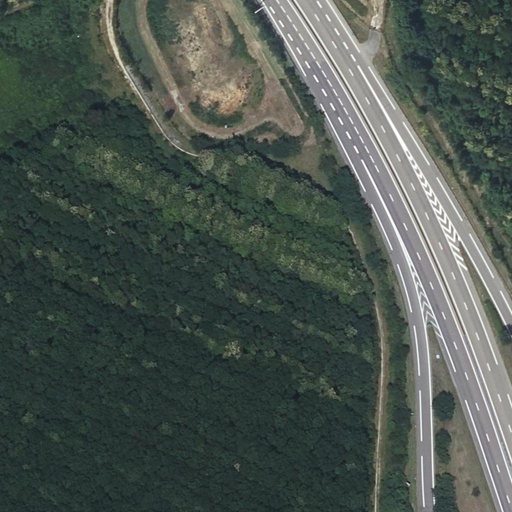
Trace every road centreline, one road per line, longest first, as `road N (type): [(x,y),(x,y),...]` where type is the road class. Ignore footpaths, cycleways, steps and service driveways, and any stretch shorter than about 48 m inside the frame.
road 1 (track): [(369,511),(379,347),(373,289),(343,208),(308,179),(267,161),(226,160),(176,144),(113,40),(111,0)]
road 2 (trunk): [(276,0),(365,158),(429,314)]
road 3 (track): [(141,0),(142,35),(174,100),(204,130),(225,132),(263,114),(271,84),(224,1)]
road 4 (trunk): [(447,236),(309,0)]
road 5 (trunk): [(429,314),(446,325),(509,511)]
road 6 (trunk): [(511,429),(442,251),(447,236)]
road 7 (trunk): [(429,314),(419,329),(430,511)]
